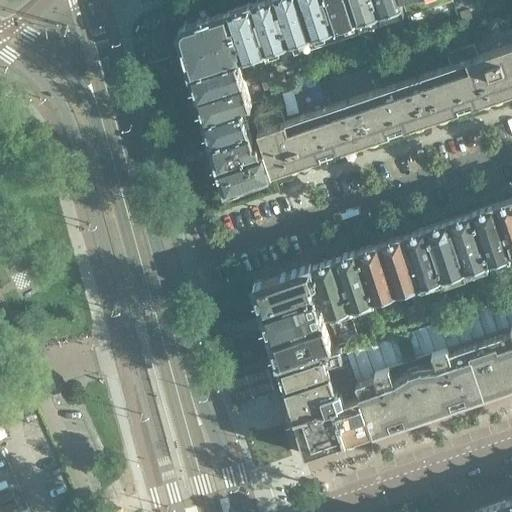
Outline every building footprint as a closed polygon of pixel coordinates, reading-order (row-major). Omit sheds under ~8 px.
[(289,41),(274,0),(254,0),(250,2),(266,48),(289,41)] [(311,33),(300,0),(274,0),(289,41),(311,33)] [(334,26),(325,0),(300,0),(311,33),(334,26)] [(357,19),(350,0),(325,0),(334,26),(357,19)] [(380,11),(376,0),(350,0),(357,19),(380,11)] [(402,4),(401,0),(376,0),(380,11),(388,36),(395,33),(392,24),(400,21),(403,31),(410,28),(402,4)] [(266,48),(250,2),(249,1),(247,2),(242,4),(227,9),(241,51),(242,56),(266,48)] [(241,51),(227,9),(217,12),(209,15),(200,17),(197,18),(197,19),(186,23),(186,22),(183,23),(182,24),(181,25),(180,26),(179,27),(179,28),(178,29),(178,31),(179,32),(169,35),(168,35),(180,74),(191,71),(237,57),(235,52),(241,51)] [(511,90),(511,41),(478,54),(474,42),(446,51),(450,63),(365,93),(285,119),(281,108),(254,117),(258,128),(257,129),(264,149),(272,172),(511,90)] [(244,81),(237,57),(191,71),(198,95),(199,95),(244,81)] [(278,85),(274,72),(263,76),(267,86),(271,88),(278,85)] [(251,104),(244,81),(199,95),(205,118),(241,107),(251,104)] [(249,129),(241,107),(205,118),(211,141),(249,129)] [(260,150),(257,141),(254,143),(249,129),(211,141),(215,154),(211,156),(214,166),(260,150)] [(272,172),(264,149),(260,150),(214,166),(217,177),(221,175),(225,189),(243,182),(272,172)] [(511,251),(511,196),(493,203),(509,253),(511,251)] [(509,253),(493,203),(470,211),(487,260),(509,253)] [(491,272),(487,260),(470,211),(448,218),(464,268),(465,273),(474,298),(497,290),(491,272)] [(464,268),(448,218),(425,225),(425,226),(441,276),(464,268)] [(441,276),(425,226),(417,229),(417,228),(410,231),(402,233),(418,283),(441,276)] [(418,283),(402,233),(379,241),(395,291),(418,283)] [(395,291),(379,241),(356,248),(373,298),(395,291)] [(373,298),(356,248),(334,256),(350,306),(366,300),(373,298)] [(350,306),(334,256),(311,263),(317,283),(327,313),(350,306)] [(315,294),(312,284),(317,283),(311,263),(253,283),(254,285),(262,312),(315,294)] [(511,284),(511,264),(491,272),(497,290),(511,284)] [(324,321),(315,294),(262,312),(270,338),(324,321)] [(372,430),(511,382),(511,296),(348,352),(352,365),(350,365),(372,430)] [(377,311),(373,298),(366,300),(370,313),(377,311)] [(332,345),(324,321),(270,338),(278,364),(332,345)] [(352,365),(348,352),(344,341),(332,345),(278,364),(285,387),(350,365),(352,365)] [(372,430),(350,365),(285,387),(304,453),(372,430)] [(511,511),(511,497),(502,500),(506,511),(511,511)] [(506,511),(502,500),(480,508),(481,511),(506,511)]
